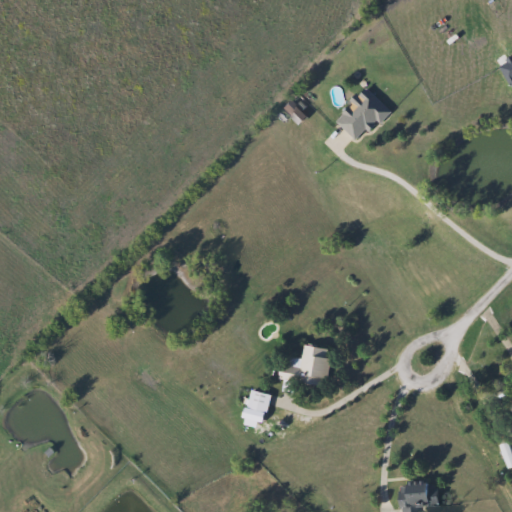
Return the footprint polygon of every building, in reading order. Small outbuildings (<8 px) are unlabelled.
[(386,111),(353,143),(331,121),(365,89),(386,111)] [(298,358),(300,346),(328,349),(323,386),(292,382),(292,383),(274,381),(276,364),(285,366),(286,357),(298,358)] [(268,395),(263,413),(243,408),(248,390),(268,395)] [(511,443),(511,466),(506,469),(495,446),(510,439),(511,443)] [(398,511),(396,483),(426,480),(426,487),(435,486),(437,504),(412,507),(412,511),(398,511)]
